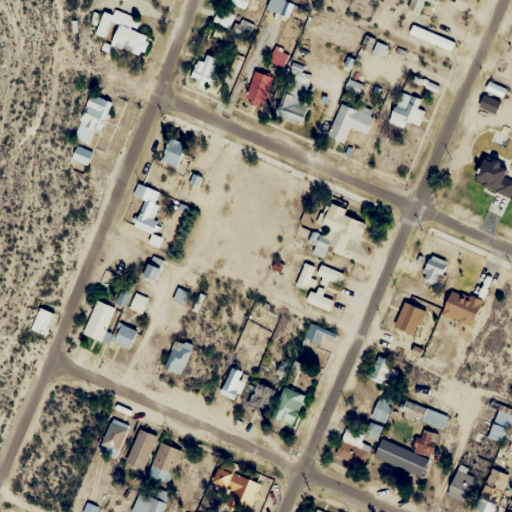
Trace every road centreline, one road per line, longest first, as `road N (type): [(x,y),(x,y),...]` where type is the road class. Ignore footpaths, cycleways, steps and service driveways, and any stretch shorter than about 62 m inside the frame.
road 1 (residential): [(281,511),(498,0)]
road 2 (residential): [(0,473),(56,361),(196,0)]
road 3 (residential): [(511,250),(157,99)]
road 4 (residential): [(389,511),(56,361)]
